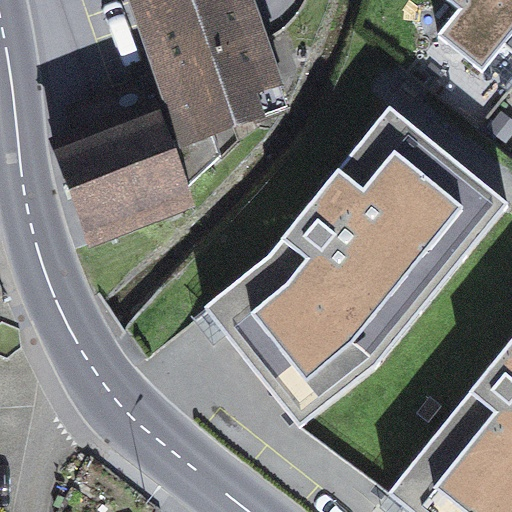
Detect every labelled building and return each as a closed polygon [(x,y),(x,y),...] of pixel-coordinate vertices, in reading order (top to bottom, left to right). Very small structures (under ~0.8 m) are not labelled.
[(250,99),(274,91),(258,46),(250,22),(242,1),(242,0),(139,0),(136,1),(172,106),(155,112),(185,193),(238,143),(232,127),(257,118),(250,99)] [(505,47),(511,53),(511,0),(447,0),(446,2),(460,13),(439,39),(483,74),(505,47)] [(80,139),(152,113),(141,85),(69,111),(80,139)] [(90,245),(190,208),(185,193),(155,112),(152,113),(80,139),(55,148),(90,245)] [(228,340),(284,411),(288,408),(358,353),(487,196),(489,193),(390,112),(269,261),(205,311),(207,313),(228,340)] [(303,428),(376,371),(506,212),(487,196),(358,353),(288,408),(303,428)] [(215,350),(228,340),(207,313),(194,323),(215,350)] [(407,511),(511,511),(511,346),(389,497),(407,511)] [(381,511),(407,511),(389,497),(379,509),(381,511)]
